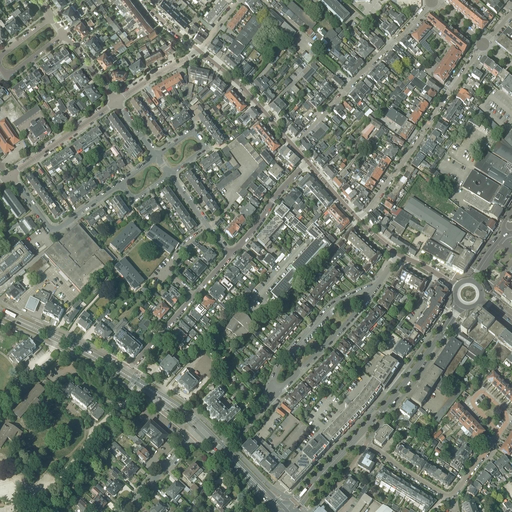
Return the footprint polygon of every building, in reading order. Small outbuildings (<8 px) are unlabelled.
[(89,0),(86,3),(92,11),(96,7),(90,0),(89,0)] [(120,10),(120,9),(122,8),(132,1),(131,0),(124,0),(122,2),(117,5),(120,10)] [(162,0),(157,6),(162,10),(169,1),(170,0),(162,0)] [(222,10),(226,6),(219,0),(216,4),(222,10)] [(250,4),(251,3),(249,0),(245,4),(250,10),(254,14),(256,11),(257,10),(255,8),(254,9),(253,7),(250,4)] [(258,0),(249,0),(251,3),(250,4),(253,7),(257,4),(258,6),(257,7),(259,9),(260,9),(262,7),(261,5),(259,2),(259,1),(258,0)] [(318,0),(343,24),(350,17),(332,0),(318,0)] [(450,6),(451,6),(455,10),(456,11),(463,4),(464,3),(466,0),(456,0),(450,6)] [(500,11),(503,8),(496,1),(494,3),(491,1),(490,0),(489,2),(490,3),(500,11)] [(128,10),(135,5),(132,1),(122,8),(120,9),(121,10),(123,9),(125,12),(128,10)] [(166,14),(172,7),(174,5),(169,1),(162,10),(166,14)] [(497,15),(500,11),(490,3),(489,2),(488,1),(487,2),(486,3),(491,7),(490,8),(497,15)] [(463,16),(464,17),(471,8),(472,7),(469,4),(467,7),(467,6),(468,5),(464,3),(463,4),(456,11),(457,12),(457,11),(461,15),(462,16),(463,16)] [(219,14),(222,10),(216,4),(212,8),(219,14)] [(76,10),(72,5),(70,7),(70,6),(63,12),(63,13),(64,15),(65,15),(67,17),(75,11),(76,10)] [(126,17),(128,15),(138,9),(135,5),(128,10),(125,12),(127,14),(125,15),(126,17)] [(174,5),(172,7),(166,14),(170,17),(180,7),(178,6),(176,8),(174,5)] [(24,11),(30,18),(33,15),(34,14),(29,7),(24,11)] [(174,21),(180,15),(182,13),(179,10),(181,8),(180,7),(170,17),(174,21)] [(304,25),(286,8),(285,7),(283,9),(280,12),(284,15),(285,14),(301,29),(304,25)] [(469,22),(470,22),(476,15),(477,13),(473,10),(474,8),(472,7),(471,8),(464,17),(465,18),(466,19),(470,22),(469,22)] [(21,12),(21,11),(18,8),(13,11),(13,12),(17,16),(19,15),(25,22),(27,20),(28,20),(29,19),(29,18),(30,18),(24,11),(21,12)] [(215,18),(219,14),(212,8),(209,12),(215,18)] [(239,12),(245,16),(248,12),(242,8),(239,12)] [(71,23),(79,18),(79,17),(80,16),(78,12),(78,11),(77,9),(76,10),(75,11),(67,17),(69,20),(69,21),(70,22),(71,22),(71,23)] [(127,23),(130,21),(134,18),(141,13),(138,9),(128,15),(126,17),(127,18),(125,20),(127,23)] [(472,23),(476,27),(484,18),(489,12),(486,10),(482,15),(479,12),(477,13),(476,15),(470,22),(472,24),(472,23)] [(290,39),(296,33),(271,11),(265,17),(271,22),(290,39)] [(17,29),(18,28),(18,27),(19,27),(18,26),(20,25),(15,18),(17,16),(13,12),(11,13),(13,16),(8,19),(15,29),(16,29),(17,29)] [(212,22),(215,19),(215,18),(209,12),(204,19),(209,24),(211,22),(212,22)] [(242,21),(245,16),(239,12),(236,16),(242,21)] [(484,18),(476,27),(478,29),(481,31),(483,31),(495,17),(489,12),(484,18)] [(126,26),(128,28),(134,23),(144,16),(141,13),(134,18),(130,21),(131,22),(126,26)] [(178,25),(184,19),(186,17),(182,13),(180,15),(174,21),(178,25)] [(394,16),(403,24),(406,20),(400,15),(399,17),(396,14),(394,16)] [(452,48),(464,55),(470,46),(432,15),(428,20),(427,19),(426,21),(424,24),(423,24),(433,33),(452,48)] [(137,28),(140,25),(147,20),(144,16),(134,23),(128,28),(130,27),(132,29),(136,26),(137,28)] [(263,25),(263,24),(254,16),(235,41),(228,50),(231,53),(224,61),(227,64),(236,53),(237,53),(240,55),(249,43),(251,41),(252,40),(254,37),(263,25)] [(238,24),(242,21),(236,16),(233,20),(238,24)] [(400,27),(403,24),(394,16),(393,18),(395,20),(394,22),(400,27)] [(183,29),(186,26),(188,23),(190,21),(186,17),(184,19),(178,25),(183,29)] [(270,23),(271,22),(265,17),(264,18),(266,20),(263,24),(263,25),(266,27),(270,23)] [(199,20),(207,27),(209,24),(201,18),(199,20)] [(4,24),(1,19),(0,19),(0,24),(2,28),(5,26),(10,32),(12,31),(13,31),(14,31),(15,30),(15,29),(8,19),(5,22),(6,22),(4,24)] [(112,28),(118,24),(115,20),(113,21),(110,24),(110,23),(109,24),(112,28)] [(136,32),(137,34),(141,31),(150,24),(147,20),(140,25),(137,28),(139,30),(136,32)] [(236,28),(238,24),(233,20),(230,24),(236,28)] [(85,27),(81,22),(74,27),(75,28),(74,28),(76,30),(77,30),(78,32),(85,27)] [(112,28),(109,24),(107,22),(101,26),(112,42),(119,37),(115,32),(112,28)] [(390,26),(388,24),(386,22),(384,24),(388,28),(394,34),(397,30),(392,25),(390,26)] [(90,26),(89,24),(85,27),(78,32),(80,34),(79,35),(81,37),(82,37),(89,32),(88,30),(91,27),(90,26)] [(116,31),(119,29),(121,28),(118,24),(112,28),(115,32),(116,31)] [(147,33),(153,28),(150,24),(141,31),(137,34),(139,36),(142,34),(141,34),(145,31),(147,33)] [(195,33),(196,32),(199,28),(194,24),(190,29),(195,33)] [(232,33),(236,28),(230,24),(227,28),(232,33)] [(388,28),(384,24),(382,26),(383,27),(382,29),(384,31),(391,37),(394,34),(388,28)] [(424,43),(433,33),(423,24),(422,26),(411,38),(428,53),(432,49),(431,49),(424,43)] [(251,41),(254,43),(255,44),(256,43),(267,28),(266,27),(263,25),(254,37),(252,40),(251,41)] [(339,45),(342,42),(336,37),(337,36),(341,31),(338,28),(334,32),(331,30),(327,34),(322,39),(327,44),(330,46),(333,49),(334,49),(336,47),(339,44),(339,45)] [(352,31),(359,38),(361,35),(357,31),(358,31),(355,28),(352,31)] [(151,38),(158,34),(155,29),(144,38),(145,39),(149,37),(148,35),(149,35),(151,38)] [(197,41),(204,31),(200,29),(193,39),(197,41)] [(502,36),(511,44),(511,32),(508,29),(507,31),(502,36)] [(322,39),(327,34),(322,30),(318,34),(322,39)] [(204,31),(197,41),(200,44),(207,34),(204,31)] [(377,51),(380,47),(373,40),(369,37),(368,35),(366,37),(368,39),(367,40),(370,43),(377,51)] [(410,40),(406,36),(403,40),(412,48),(417,53),(419,50),(415,47),(417,45),(411,39),(410,40)] [(505,52),(511,45),(511,44),(502,36),(495,44),(501,48),(505,52)] [(90,48),(97,42),(93,37),(86,42),(86,43),(86,44),(87,45),(88,45),(90,48)] [(112,55),(115,52),(125,45),(119,37),(111,43),(115,49),(110,53),(112,55)] [(373,40),(380,47),(383,44),(380,41),(376,37),(374,39),(373,40)] [(219,43),(221,45),(222,43),(217,39),(212,44),(208,49),(212,52),(219,43)] [(417,53),(412,48),(403,40),(399,43),(406,50),(408,49),(414,54),(415,55),(417,53)] [(97,42),(90,48),(92,50),(92,51),(93,53),(94,53),(101,48),(97,42)] [(278,46),(285,52),(288,48),(281,42),(278,46)] [(371,54),(374,51),(364,42),(362,44),(361,45),(364,48),(371,54)] [(167,46),(172,53),(177,50),(177,48),(171,43),(167,46)] [(216,55),(223,46),(221,45),(219,43),(212,52),(216,55)] [(308,65),(314,59),(314,58),(315,58),(317,56),(317,55),(324,48),(318,43),(309,53),(310,54),(303,61),(308,65)] [(165,47),(164,45),(161,47),(167,56),(172,53),(167,46),(165,47)] [(371,54),(364,48),(361,45),(359,47),(358,49),(361,52),(361,51),(368,57),(371,54)] [(396,47),(393,50),(405,63),(407,64),(409,62),(407,60),(410,57),(404,52),(403,54),(396,47)] [(444,85),(464,55),(452,48),(433,77),(444,85)] [(337,59),(338,60),(342,56),(336,52),(334,49),(333,49),(330,52),(330,54),(337,60),(337,59)] [(361,52),(358,49),(355,52),(364,60),(368,57),(361,51),(361,52)] [(155,52),(159,59),(164,57),(161,50),(155,52)] [(70,56),(68,57),(64,51),(59,55),(63,61),(65,63),(69,59),(70,60),(72,59),(70,56)] [(108,57),(104,52),(97,57),(98,58),(97,59),(99,61),(100,60),(101,63),(108,57)] [(148,64),(154,62),(150,55),(149,52),(147,53),(144,55),(145,57),(148,64)] [(154,62),(159,59),(155,52),(150,55),(154,62)] [(240,55),(237,53),(236,53),(227,64),(230,67),(232,65),(235,62),(237,58),(238,57),(240,55)] [(355,63),(361,68),(364,65),(356,57),(356,56),(353,53),(351,55),(357,61),(355,63)] [(395,62),(398,66),(401,68),(404,66),(396,58),(391,53),(388,56),(395,62)] [(59,64),(63,61),(59,55),(54,58),(59,64)] [(232,65),(230,67),(234,70),(244,59),(240,55),(238,57),(237,58),(235,62),(232,65)] [(105,68),(112,62),(114,61),(110,56),(108,57),(101,63),(103,65),(102,65),(104,68),(105,67),(105,68)] [(351,67),(352,66),(346,60),(342,56),(339,59),(342,62),(344,60),(345,61),(345,62),(346,62),(346,63),(351,67)] [(352,66),(358,71),(361,68),(355,63),(349,56),(346,60),(352,66)] [(395,68),(396,67),(398,66),(395,62),(388,56),(384,59),(390,64),(395,68)] [(270,64),(273,67),(279,59),(276,57),(270,64)] [(56,66),(59,64),(54,58),(50,62),(54,68),(56,66)] [(135,62),(139,69),(145,66),(140,58),(135,62)] [(294,63),(298,67),(302,63),(298,59),(294,63)] [(314,59),(308,65),(312,69),(315,72),(318,69),(315,66),(318,62),(314,59)] [(392,72),(395,68),(390,64),(384,59),(382,62),(385,65),(384,66),(385,67),(386,67),(392,72)] [(483,68),(488,61),(485,59),(484,59),(481,62),(479,64),(480,65),(479,65),(479,66),(475,72),(478,74),(480,72),(483,68)] [(489,61),(488,61),(483,68),(480,72),(482,74),(486,70),(487,71),(492,64),(489,61)] [(54,68),(50,62),(45,66),(49,72),(54,68)] [(134,73),(139,69),(135,62),(129,66),(134,73)] [(242,76),(250,67),(248,66),(244,62),(240,66),(243,69),(239,73),(242,76)] [(384,72),(388,77),(391,74),(386,70),(383,67),(379,64),(377,67),(383,73),(384,72)] [(491,75),(496,68),(492,64),(487,71),(487,72),(483,77),(484,78),(489,73),(491,75)] [(49,72),(45,66),(40,70),(44,75),(46,74),(48,77),(51,74),(49,72)] [(355,74),(358,71),(352,66),(351,67),(350,69),(355,74)] [(416,72),(419,75),(422,72),(424,69),(421,66),(416,72)] [(251,77),(256,72),(250,67),(242,76),(245,79),(249,75),(251,77)] [(281,77),(289,69),(285,67),(278,74),(281,77)] [(355,74),(350,69),(348,70),(345,67),(343,69),(352,77),(355,74)] [(385,80),(388,77),(384,72),(383,73),(377,67),(374,70),(380,75),(385,80)] [(496,68),(491,75),(495,79),(501,72),(501,71),(499,70),(498,70),(496,68)] [(273,72),(270,69),(265,76),(268,79),(273,72)] [(312,69),(307,73),(311,77),(316,72),(315,72),(312,69)] [(412,72),(410,75),(412,76),(415,79),(416,78),(419,75),(416,72),(413,69),(411,71),(412,72)] [(119,80),(120,71),(113,70),(113,72),(110,72),(110,76),(113,76),(113,79),(119,80)] [(374,70),(370,73),(380,82),(381,84),(385,80),(380,75),(374,70)] [(120,71),(119,80),(126,80),(126,77),(128,77),(129,74),(126,74),(126,71),(120,71)] [(197,86),(199,86),(200,85),(200,83),(201,79),(203,72),(197,71),(195,78),(195,81),(198,82),(197,86)] [(474,71),(471,76),(476,80),(474,82),(479,85),(484,79),(478,74),(475,72),(474,71)] [(200,85),(199,86),(200,86),(200,85),(203,86),(203,83),(207,83),(207,81),(211,82),(212,80),(213,76),(209,75),(209,73),(203,72),(201,79),(200,83),(200,85)] [(419,75),(416,78),(422,82),(427,76),(422,72),(419,75)] [(38,85),(41,83),(39,80),(40,78),(36,73),(31,76),(36,82),(38,85)] [(84,78),(80,73),(76,76),(74,74),(69,78),(71,80),(73,78),(74,80),(72,82),(75,85),(77,83),(84,78)] [(311,77),(307,73),(302,78),(306,82),(311,77)] [(383,86),(380,82),(370,73),(367,77),(375,84),(376,84),(381,88),(383,86)] [(504,84),(509,78),(503,73),(498,79),(504,84)] [(181,79),(179,75),(173,79),(177,85),(179,89),(187,85),(186,77),(181,79)] [(341,89),(344,86),(332,75),(329,78),(335,84),(341,89)] [(38,85),(36,82),(31,76),(26,80),(31,86),(33,89),(36,87),(34,85),(36,83),(38,85)] [(256,88),(266,80),(263,76),(259,80),(253,85),(256,88)] [(77,83),(75,85),(74,85),(79,91),(82,89),(81,88),(88,83),(84,78),(77,83)] [(411,83),(410,83),(414,86),(416,87),(420,90),(422,92),(423,92),(426,94),(433,100),(436,96),(436,95),(437,94),(432,90),(426,85),(425,85),(422,82),(416,78),(415,79),(411,83)] [(511,80),(509,78),(504,84),(500,89),(511,99),(511,130),(504,141),(511,148),(511,80)] [(174,87),(177,85),(173,79),(168,82),(172,88),(173,90),(175,89),(174,87)] [(403,83),(402,83),(402,84),(406,87),(408,85),(408,84),(410,82),(408,80),(407,79),(404,81),(404,82),(403,83)] [(431,79),(426,85),(432,90),(437,94),(439,92),(440,92),(441,90),(441,89),(434,83),(435,82),(431,79)] [(31,86),(26,80),(21,84),(26,90),(29,87),(31,90),(33,93),(34,94),(36,92),(35,92),(35,91),(33,89),(31,86)] [(216,92),(222,84),(217,80),(211,87),(216,92)] [(258,92),(268,83),(269,83),(266,80),(256,88),(257,89),(256,90),(258,92)] [(370,91),(372,89),(371,88),(374,85),(369,80),(364,85),(370,91)] [(466,85),(473,89),(475,91),(477,88),(478,89),(480,87),(469,80),(466,85)] [(166,91),(172,88),(168,82),(162,85),(166,91)] [(268,83),(258,92),(261,96),(269,89),(268,87),(271,84),(269,83),(268,83)] [(368,96),(371,93),(361,83),(358,86),(363,92),(363,91),(368,96)] [(410,83),(407,88),(412,92),(416,87),(414,86),(410,83)] [(16,87),(21,93),(23,92),(26,90),(21,84),(16,87)] [(219,99),(222,96),(224,94),(223,93),(227,88),(222,84),(216,92),(214,94),(216,97),(212,101),(214,104),(219,99)] [(335,91),(327,84),(325,87),(322,85),(321,87),(330,96),(335,91)] [(166,91),(162,85),(157,88),(161,94),(165,102),(168,101),(165,96),(168,94),(167,93),(166,91)] [(471,92),(473,89),(466,85),(463,88),(466,90),(465,91),(472,96),(473,93),(471,92)] [(367,97),(368,96),(363,91),(363,92),(358,86),(355,89),(361,95),(362,94),(365,97),(367,96),(367,97)] [(17,98),(22,95),(21,93),(16,87),(12,91),(17,98)] [(91,87),(84,92),(82,94),(85,98),(88,97),(94,92),(91,87)] [(326,100),(330,96),(321,87),(319,88),(322,90),(319,93),(326,100)] [(155,97),(161,94),(157,88),(152,91),(155,97)] [(198,95),(199,96),(201,98),(209,91),(206,88),(198,95)] [(354,90),(352,92),(358,98),(359,98),(359,99),(361,101),(364,98),(361,95),(355,89),(354,90)] [(265,102),(272,95),(268,91),(266,94),(266,93),(261,98),(265,102)] [(466,100),(469,101),(471,98),(464,93),(461,91),(459,95),(466,100)] [(88,97),(85,98),(84,99),(85,102),(88,100),(92,105),(99,99),(99,98),(94,92),(88,97)] [(223,104),(224,105),(229,101),(235,96),(231,92),(225,97),(227,100),(225,102),(225,101),(223,104)] [(348,96),(354,102),(357,105),(361,101),(359,99),(359,98),(358,98),(352,92),(348,96)] [(422,92),(422,94),(423,95),(425,96),(424,98),(423,99),(430,105),(430,104),(431,104),(432,102),(433,100),(426,94),(423,92),(422,92)] [(313,99),(311,96),(309,94),(307,96),(312,100),(311,101),(309,103),(308,102),(307,101),(305,103),(307,105),(311,109),(313,107),(316,110),(320,106),(313,99)] [(318,94),(313,99),(320,106),(325,101),(318,94)] [(272,95),(265,102),(268,105),(273,100),(275,98),(272,95)] [(465,102),(466,100),(459,95),(456,99),(466,105),(467,103),(465,102)] [(232,105),(239,100),(235,96),(229,101),(224,105),(224,106),(222,108),(223,109),(228,105),(230,103),(232,105)] [(274,112),(282,104),(283,104),(280,101),(282,100),(280,98),(270,108),(274,112)] [(130,104),(134,109),(140,104),(138,101),(139,100),(138,99),(136,99),(136,100),(131,104),(131,103),(130,104)] [(196,99),(190,105),(192,107),(198,101),(196,99)] [(414,99),(412,101),(415,102),(426,110),(427,109),(427,110),(427,109),(428,107),(429,106),(422,102),(420,104),(414,99)] [(232,105),(230,107),(233,109),(234,111),(236,109),(242,104),(239,100),(232,105)] [(453,104),(461,110),(463,107),(461,106),(462,104),(455,100),(453,104)] [(59,107),(63,112),(66,110),(60,101),(57,103),(59,107)] [(77,113),(79,111),(75,105),(76,105),(73,101),(68,105),(70,108),(67,110),(72,118),(78,114),(77,113)] [(80,111),(85,108),(81,102),(76,105),(80,111)] [(297,107),(293,110),(295,112),(303,105),(301,102),(296,106),(297,107)] [(349,113),(352,111),(354,109),(347,102),(343,107),(349,113)] [(415,102),(412,106),(416,109),(423,114),(426,110),(415,102)] [(134,109),(138,113),(144,109),(141,106),(143,105),(142,103),(140,104),(134,109)] [(242,104),(236,109),(240,114),(246,108),(242,104)] [(278,116),(284,110),(286,107),(282,104),(274,112),(278,116)] [(459,113),(460,112),(461,110),(453,104),(450,108),(457,112),(459,113)] [(185,123),(190,119),(185,113),(184,112),(187,110),(183,105),(181,107),(183,111),(178,114),(180,117),(185,123)] [(198,118),(202,123),(208,118),(209,117),(207,114),(208,114),(202,105),(198,108),(201,113),(202,111),(204,114),(198,118)] [(345,117),(347,115),(345,113),(346,112),(339,105),(336,108),(343,115),(344,116),(345,117)] [(62,115),(61,114),(63,112),(59,107),(57,108),(59,112),(54,115),(55,116),(56,119),(61,125),(66,122),(62,115)] [(410,107),(408,109),(414,113),(421,118),(423,114),(416,109),(415,111),(410,107)] [(138,113),(141,118),(147,114),(149,113),(145,108),(144,109),(138,113)] [(260,116),(253,108),(242,118),(241,116),(232,124),(234,126),(239,123),(241,125),(245,122),(246,124),(251,119),(253,121),(260,116)] [(336,108),(333,111),(343,121),(346,118),(345,117),(344,116),(343,115),(336,108)] [(459,113),(457,112),(450,108),(448,112),(454,116),(455,114),(457,116),(459,113)] [(353,116),(356,119),(362,113),(357,109),(354,113),(356,114),(353,116)] [(377,117),(375,115),(369,110),(367,113),(370,115),(367,118),(372,123),(373,121),(377,117)] [(400,130),(397,135),(406,141),(415,127),(391,111),(385,119),(400,130)] [(289,119),(292,117),(292,116),(295,113),(293,112),(290,114),(291,115),(288,117),(287,116),(280,121),(283,124),(289,119)] [(408,112),(406,114),(407,114),(418,122),(421,118),(414,113),(412,115),(408,112)] [(457,123),(459,120),(454,116),(448,112),(445,115),(454,121),(457,123)] [(286,128),(292,123),(291,121),(295,118),(294,117),(296,115),(295,113),(292,116),(292,117),(289,119),(283,124),(286,128)] [(143,121),(145,123),(151,119),(147,114),(141,118),(143,121)] [(407,114),(405,118),(407,120),(409,122),(415,126),(415,125),(416,125),(417,124),(417,123),(417,122),(418,122),(414,119),(407,114)] [(112,125),(118,120),(114,115),(108,120),(112,125)] [(457,123),(454,121),(445,115),(442,119),(449,124),(450,122),(454,126),(455,125),(458,128),(459,126),(456,123),(457,123)] [(338,127),(342,123),(336,116),(332,120),(338,127)] [(180,127),(185,123),(180,117),(175,121),(180,127)] [(202,123),(205,127),(211,123),(213,122),(210,117),(209,117),(208,118),(202,123)] [(56,129),(61,125),(56,119),(54,120),(55,121),(52,123),(56,129)] [(148,128),(154,123),(151,119),(145,123),(148,128)] [(294,126),(289,131),(291,134),(294,131),(295,132),(301,125),(301,124),(301,123),(300,122),(301,121),(299,119),(295,123),(296,124),(294,126)] [(0,154),(3,153),(5,155),(13,150),(11,147),(19,142),(5,120),(0,123),(0,154)] [(113,131),(115,130),(121,125),(118,120),(112,125),(110,126),(113,131)] [(51,134),(42,121),(35,126),(34,124),(32,124),(30,125),(30,127),(31,129),(29,130),(24,134),(33,146),(37,143),(37,142),(37,143),(36,142),(46,135),(46,136),(46,137),(51,134)] [(174,131),(180,127),(175,121),(170,125),(174,131)] [(380,129),(382,127),(373,121),(372,123),(370,125),(373,127),(379,131),(371,141),(375,144),(383,133),(384,132),(380,129)] [(444,123),(441,121),(438,125),(446,131),(448,128),(450,129),(451,127),(449,126),(445,123),(444,123)] [(205,127),(209,132),(215,128),(217,127),(213,122),(211,123),(205,127)] [(154,123),(148,128),(152,133),(158,128),(154,123)] [(253,138),(257,134),(264,129),(260,124),(253,129),(255,132),(251,136),(253,138)] [(119,134),(125,130),(121,125),(115,130),(119,134)] [(294,131),(291,134),(295,138),(301,132),(300,131),(301,130),(303,128),(303,127),(301,125),(295,132),(294,131)] [(324,125),(321,129),(323,131),(325,134),(329,130),(326,128),(324,125)] [(367,135),(373,127),(370,125),(361,133),(367,138),(369,136),(367,135)] [(443,135),(446,131),(438,125),(436,129),(438,131),(438,132),(443,135)] [(209,132),(212,137),(218,133),(221,131),(217,126),(217,127),(215,128),(209,132)] [(384,132),(383,133),(386,135),(389,131),(382,127),(380,129),(384,132)] [(155,137),(161,133),(158,128),(152,133),(155,137)] [(253,146),(257,142),(259,140),(261,139),(268,133),(264,129),(257,134),(253,138),(255,141),(251,144),(253,146)] [(304,150),(310,144),(309,143),(312,140),(316,143),(325,134),(323,131),(321,129),(311,138),(308,135),(307,137),(305,139),(305,138),(299,144),(304,150)] [(98,142),(101,141),(99,138),(101,136),(97,130),(92,133),(97,140),(98,142)] [(125,130),(119,134),(122,139),(128,135),(125,130)] [(247,130),(242,135),(245,138),(250,134),(247,130)] [(224,136),(221,131),(218,133),(212,137),(216,142),(222,138),(224,136)] [(434,132),(431,136),(442,143),(443,141),(442,140),(439,138),(440,136),(434,132)] [(99,143),(98,142),(97,140),(92,133),(87,137),(92,143),(92,144),(94,143),(96,145),(99,143)] [(161,133),(155,137),(159,142),(165,138),(161,133)] [(265,144),(272,138),(268,133),(261,139),(265,144)] [(126,144),(132,140),(128,135),(122,139),(126,144)] [(216,142),(220,147),(228,141),(224,136),(222,138),(216,142)] [(239,144),(242,145),(246,141),(242,136),(236,140),(239,144)] [(402,147),(405,143),(395,136),(391,141),(398,146),(399,145),(402,147)] [(431,136),(428,140),(435,145),(436,142),(438,143),(438,144),(440,145),(442,143),(431,136)] [(88,149),(93,146),(92,144),(92,143),(87,137),(82,140),(87,146),(88,149)] [(269,149),(276,143),(272,138),(265,144),(269,149)] [(387,148),(387,150),(388,151),(395,156),(399,151),(392,146),(390,145),(391,143),(392,143),(387,139),(385,142),(388,144),(387,146),(388,147),(387,148)] [(503,141),(501,139),(496,146),(493,154),(508,163),(511,165),(511,148),(504,141),(503,141)] [(87,146),(82,140),(77,144),(82,150),(84,152),(88,149),(87,146)] [(132,140),(126,144),(124,146),(127,150),(129,149),(136,144),(132,140)] [(428,140),(425,145),(431,148),(436,152),(437,152),(436,151),(439,147),(435,145),(428,140)] [(265,152),(267,154),(271,151),(273,153),(280,148),(276,143),(269,149),(267,150),(265,152)] [(310,144),(304,150),(307,153),(316,145),(313,143),(311,145),(310,144)] [(320,150),(322,148),(321,147),(324,145),(322,143),(317,147),(318,148),(316,149),(315,149),(309,154),(311,158),(318,152),(320,150)] [(77,153),(82,150),(77,144),(73,147),(77,153)] [(133,154),(139,149),(138,148),(136,144),(129,149),(133,154)] [(314,161),(321,155),(320,154),(325,149),(327,147),(325,144),(322,148),(320,150),(318,152),(311,158),(314,161)] [(366,156),(374,146),(371,144),(369,144),(367,146),(370,148),(365,155),(366,156)] [(423,148),(423,149),(429,153),(431,155),(432,155),(433,156),(434,153),(436,154),(437,152),(436,152),(431,148),(425,145),(423,148)] [(333,152),(335,150),(332,147),(322,157),(316,162),(319,166),(329,157),(330,155),(333,152)] [(119,155),(114,148),(110,150),(116,158),(119,155)] [(231,156),(228,152),(225,148),(220,151),(226,159),(231,156)] [(279,160),(280,159),(287,151),(284,148),(279,154),(280,156),(278,158),(279,160)] [(139,149),(133,154),(137,158),(143,154),(139,149)] [(385,155),(392,161),(395,156),(388,151),(387,150),(386,149),(382,155),(384,156),(385,155)] [(426,157),(428,155),(429,156),(429,157),(431,158),(433,156),(432,155),(431,155),(429,153),(423,149),(420,153),(426,157)] [(68,150),(64,153),(68,160),(69,161),(72,159),(71,157),(73,156),(68,150)] [(285,160),(291,154),(287,151),(280,159),(279,160),(281,161),(282,160),(283,159),(285,160)] [(485,164),(491,155),(484,151),(473,168),(480,172),(485,164)] [(268,166),(272,162),(272,161),(267,154),(265,152),(260,156),(268,166)] [(319,166),(322,169),(324,170),(328,166),(327,164),(336,156),(333,152),(330,155),(329,157),(319,166)] [(64,153),(59,157),(63,163),(68,160),(64,153)] [(211,158),(210,158),(215,164),(216,166),(216,167),(222,163),(216,154),(213,156),(213,155),(211,157),(211,158)] [(285,165),(286,164),(294,156),(291,154),(285,160),(286,161),(283,165),(284,165),(282,167),(281,165),(279,167),(282,169),(283,168),(285,165)] [(426,167),(426,166),(427,165),(423,161),(425,158),(419,154),(415,159),(421,163),(425,166),(426,167)] [(511,173),(504,168),(507,165),(491,155),(485,164),(488,166),(511,180),(511,173)] [(291,165),(296,159),(294,156),(286,164),(285,165),(287,167),(288,166),(289,167),(291,165)] [(58,166),(60,169),(65,166),(63,163),(59,157),(54,160),(58,166)] [(210,158),(205,162),(210,168),(211,170),(213,169),(216,167),(216,166),(215,164),(210,158)] [(379,158),(377,158),(377,159),(388,166),(391,163),(384,158),(382,160),(379,158)] [(291,165),(289,167),(292,170),(294,168),(300,162),(296,159),(291,165)] [(377,161),(376,162),(377,162),(376,164),(378,166),(385,170),(388,166),(377,159),(376,160),(377,161)] [(425,166),(421,163),(415,159),(411,165),(417,169),(419,166),(424,169),(426,167),(425,166)] [(53,170),(58,166),(54,160),(49,164),(53,170)] [(120,161),(115,164),(120,171),(125,167),(120,161)] [(258,165),(258,168),(263,171),(267,166),(263,161),(258,165)] [(114,162),(109,166),(111,168),(115,174),(120,171),(115,164),(114,162)] [(205,162),(200,166),(206,174),(211,170),(210,168),(205,162)] [(372,167),(376,170),(383,174),(385,170),(378,166),(376,164),(374,166),(372,164),(372,163),(370,162),(368,165),(372,167)] [(234,170),(233,169),(231,166),(229,164),(229,163),(225,165),(230,173),(234,170)] [(48,173),(51,171),(53,174),(55,173),(53,170),(49,164),(44,167),(48,173)] [(342,170),(345,167),(342,164),(339,167),(337,168),(336,169),(327,177),(330,179),(331,179),(337,174),(336,173),(338,171),(339,170),(338,170),(340,168),(342,170)] [(511,180),(488,166),(485,164),(480,172),(502,186),(504,187),(503,189),(511,194),(511,180)] [(336,169),(332,165),(330,167),(329,167),(328,168),(328,169),(324,173),(327,177),(336,169)] [(106,171),(110,178),(115,174),(111,168),(109,166),(104,169),(106,171)] [(271,176),(274,179),(277,181),(284,173),(276,166),(275,167),(271,171),(268,174),(271,176)] [(410,167),(406,173),(411,176),(415,179),(416,176),(415,175),(417,172),(410,167)] [(370,169),(369,171),(380,178),(383,174),(376,170),(375,171),(371,169),(371,170),(370,169)] [(106,171),(101,175),(106,181),(110,178),(106,171)] [(347,175),(347,176),(350,173),(347,171),(346,172),(345,172),(339,178),(338,177),(333,182),(336,186),(344,179),(344,178),(347,175)] [(377,182),(380,178),(369,171),(368,172),(369,173),(368,173),(372,176),(370,178),(377,182)] [(502,189),(472,171),(462,188),(469,192),(474,195),(476,196),(502,213),(503,211),(511,197),(511,196),(511,194),(503,189),(502,189)] [(193,175),(191,172),(185,177),(188,182),(194,177),(195,178),(195,177),(196,176),(195,174),(193,175)] [(101,185),(106,181),(101,175),(100,173),(95,177),(101,185)] [(271,176),(268,179),(261,173),(259,175),(259,176),(264,180),(272,187),(275,183),(272,180),(274,179),(271,176)] [(408,180),(411,176),(406,173),(403,178),(408,181),(412,184),(413,181),(411,180),(410,182),(408,180)] [(36,181),(36,180),(38,179),(35,174),(27,180),(30,185),(36,181)] [(346,178),(347,176),(347,175),(344,178),(344,179),(336,186),(339,190),(345,184),(344,182),(347,179),(346,178)] [(268,191),(272,187),(264,180),(259,176),(257,178),(262,182),(264,184),(261,187),(264,189),(265,188),(268,191)] [(305,186),(312,179),(309,176),(307,176),(295,190),(299,193),(305,186)] [(200,181),(198,179),(197,180),(195,177),(195,178),(194,177),(188,182),(192,186),(198,182),(200,181)] [(370,184),(374,187),(377,183),(367,177),(364,181),(370,184)] [(403,178),(399,183),(404,187),(407,183),(409,184),(408,185),(410,186),(411,187),(413,184),(412,184),(411,184),(408,181),(403,178)] [(309,190),(315,183),(312,179),(305,186),(307,188),(304,191),(301,194),(303,196),(303,195),(306,193),(309,190)] [(92,182),(91,180),(86,183),(92,191),(97,187),(92,181),(92,182)] [(340,191),(344,194),(353,186),(354,184),(355,183),(356,183),(357,182),(356,181),(355,180),(354,181),(351,185),(350,184),(348,187),(346,185),(340,191)] [(365,185),(364,187),(371,191),(374,187),(370,184),(364,181),(363,180),(361,182),(365,185)] [(34,190),(40,185),(36,181),(30,185),(34,190)] [(192,186),(195,191),(201,187),(202,187),(203,186),(202,184),(200,185),(200,184),(198,182),(192,186)] [(86,183),(85,183),(81,186),(87,195),(92,191),(86,183)] [(312,194),(319,187),(315,183),(309,190),(306,193),(303,195),(304,197),(310,192),(312,194)] [(344,194),(347,198),(353,192),(351,191),(354,188),(356,186),(358,184),(356,183),(355,183),(354,184),(353,186),(344,194)] [(404,195),(405,193),(404,192),(404,191),(402,190),(404,187),(399,183),(395,189),(400,192),(402,194),(404,195)] [(252,184),(250,185),(251,186),(253,188),(255,189),(263,197),(265,196),(264,196),(267,193),(263,190),(264,189),(261,187),(258,190),(256,188),(254,186),(252,184)] [(43,190),(40,185),(34,190),(37,195),(43,190)] [(248,187),(253,191),(255,193),(253,196),(259,201),(262,198),(262,199),(263,197),(255,189),(253,188),(251,186),(250,185),(250,186),(249,186),(249,187),(248,187)] [(82,198),(83,198),(87,195),(81,186),(76,189),(82,198)] [(359,192),(360,193),(362,192),(365,189),(362,188),(360,186),(356,189),(353,192),(347,198),(348,199),(350,202),(350,201),(350,202),(351,201),(353,200),(357,196),(358,195),(356,193),(359,191),(359,192)] [(195,191),(199,196),(205,192),(202,187),(201,187),(195,191)] [(308,202),(310,203),(313,200),(316,198),(322,191),(319,187),(312,194),(314,196),(311,199),(308,202)] [(37,195),(41,199),(47,195),(45,193),(47,191),(46,188),(43,190),(37,195)] [(497,222),(502,213),(476,196),(474,195),(469,192),(462,188),(468,192),(463,201),(497,222)] [(71,193),(78,202),(82,198),(76,189),(71,193)] [(166,198),(172,194),(168,189),(162,193),(164,196),(163,197),(164,199),(166,198)] [(358,211),(360,211),(364,207),(369,201),(366,198),(370,193),(365,189),(362,192),(360,193),(357,197),(358,198),(359,199),(353,205),(358,211)] [(404,195),(402,194),(400,192),(395,189),(392,194),(397,198),(399,195),(403,197),(404,195)] [(199,196),(202,201),(208,196),(211,195),(207,190),(205,192),(199,196)] [(18,219),(25,214),(9,191),(2,197),(18,219)] [(291,194),(301,203),(303,201),(300,198),(301,196),(294,191),(291,194)] [(317,199),(319,201),(325,194),(322,191),(316,198),(313,200),(310,203),(311,205),(314,202),(317,199)] [(72,205),(77,202),(78,202),(71,193),(69,195),(71,197),(68,199),(72,205)] [(172,194),(166,198),(169,203),(175,199),(172,194)] [(300,208),(303,204),(301,203),(291,194),(288,198),(297,206),(300,208)] [(314,206),(312,208),(316,212),(318,210),(320,208),(319,208),(322,205),(329,198),(325,194),(319,201),(321,204),(316,208),(314,206)] [(392,194),(388,200),(393,203),(397,198),(392,194)] [(51,196),(49,198),(47,195),(41,199),(44,204),(50,200),(53,198),(51,196)] [(202,201),(206,206),(212,201),(214,200),(212,198),(211,199),(209,197),(208,196),(202,201)] [(255,209),(259,204),(251,197),(250,196),(248,198),(251,201),(249,203),(255,209)] [(48,209),(54,205),(56,203),(53,198),(50,200),(44,204),(45,205),(48,209)] [(116,208),(122,203),(118,198),(110,204),(112,206),(113,205),(116,208)] [(297,212),(300,209),(300,208),(297,206),(288,198),(285,202),(297,212)] [(318,214),(321,216),(322,215),(320,211),(324,207),(326,209),(333,202),(329,198),(322,205),(319,208),(320,208),(318,210),(316,212),(318,214)] [(439,243),(437,246),(451,254),(456,246),(457,246),(458,247),(459,245),(459,246),(459,245),(468,251),(467,251),(474,256),(474,255),(475,256),(476,255),(477,255),(482,247),(481,246),(482,245),(456,227),(456,226),(452,223),(451,224),(412,198),(404,210),(443,237),(439,243)] [(173,208),(179,203),(175,199),(169,203),(173,208)] [(158,208),(157,206),(152,200),(147,204),(152,210),(153,212),(158,208)] [(206,206),(210,211),(216,206),(217,205),(214,200),(212,201),(206,206)] [(395,214),(397,212),(392,209),(394,206),(388,201),(387,202),(386,202),(385,203),(386,204),(384,206),(391,211),(392,212),(395,214)] [(297,212),(285,202),(281,206),(288,212),(290,210),(292,212),(291,214),(298,220),(301,216),(297,213),(297,212)] [(48,209),(52,214),(58,210),(60,208),(56,203),(54,205),(48,209)] [(126,209),(122,203),(116,208),(113,209),(117,215),(120,213),(126,209)] [(179,203),(173,208),(176,213),(182,208),(179,203)] [(146,214),(152,210),(147,204),(142,208),(146,214)] [(244,210),(252,217),(253,215),(256,212),(249,205),(245,210),(244,210)] [(216,206),(210,211),(213,215),(219,211),(216,206)] [(330,216),(336,210),(333,206),(327,212),(328,214),(325,217),(325,218),(326,219),(327,219),(330,216)] [(378,210),(377,208),(374,211),(366,220),(369,223),(378,214),(383,209),(381,207),(378,210)] [(466,207),(463,212),(466,214),(475,222),(476,222),(477,223),(484,229),(485,228),(491,232),(492,233),(495,228),(493,228),(495,225),(466,207)] [(137,212),(138,213),(143,220),(148,216),(146,214),(142,208),(137,212)] [(182,208),(176,213),(179,216),(177,217),(178,219),(180,217),(186,213),(182,208)] [(282,208),(275,216),(292,231),(294,228),(305,238),(308,234),(318,242),(293,270),(293,271),(271,295),(280,303),(302,278),(323,256),(328,251),(332,246),(332,245),(326,240),(326,239),(323,236),(319,233),(316,229),(312,225),(311,226),(308,230),(305,228),(297,221),(282,208)] [(126,209),(120,213),(121,216),(119,217),(121,220),(129,214),(126,209)] [(250,218),(252,217),(244,210),(245,210),(243,209),(241,211),(243,212),(240,215),(247,221),(250,218)] [(378,220),(381,217),(384,213),(385,211),(384,210),(383,209),(378,214),(369,223),(372,226),(378,220)] [(394,216),(397,218),(402,211),(399,209),(397,212),(395,214),(392,212),(391,211),(390,213),(394,216)] [(58,210),(52,214),(55,219),(61,214),(58,210)] [(96,214),(101,220),(106,217),(107,218),(110,223),(113,222),(108,215),(106,216),(101,210),(96,214)] [(333,219),(339,213),(336,210),(330,216),(327,219),(326,219),(323,222),(325,224),(329,220),(331,222),(333,219)] [(469,233),(483,244),(488,237),(478,230),(479,229),(476,227),(478,225),(476,224),(477,223),(476,222),(475,222),(466,214),(463,212),(463,213),(460,210),(452,221),(469,233)] [(408,225),(411,219),(412,218),(402,211),(397,218),(395,219),(393,223),(392,224),(390,226),(390,227),(393,229),(394,229),(393,230),(396,231),(395,233),(401,237),(408,225)] [(186,213),(180,217),(182,220),(180,222),(182,224),(183,222),(189,218),(186,213)] [(333,219),(331,222),(332,223),(330,225),(332,227),(334,225),(337,223),(343,217),(339,213),(333,219)] [(96,224),(101,220),(96,214),(93,215),(94,216),(91,218),(96,224)] [(392,217),(388,214),(387,215),(385,218),(385,219),(385,218),(384,220),(376,229),(380,232),(385,227),(392,217)] [(235,222),(242,228),(247,223),(239,217),(237,219),(236,218),(234,221),(235,222)] [(337,223),(334,225),(335,227),(334,228),(336,230),(337,229),(340,226),(346,220),(343,217),(337,223)] [(385,218),(383,217),(382,218),(381,217),(378,220),(372,226),(376,229),(384,220),(385,218),(385,219),(385,218)] [(26,237),(32,233),(31,232),(36,228),(28,218),(18,225),(26,237)] [(91,228),(96,224),(91,218),(86,222),(91,228)] [(182,224),(185,229),(185,228),(187,227),(193,223),(189,218),(183,222),(182,224)] [(287,228),(276,219),(272,223),(280,229),(282,232),(283,232),(287,228)] [(422,233),(425,227),(411,219),(408,225),(422,233)] [(340,226),(337,229),(340,233),(343,230),(349,224),(346,220),(340,226)] [(238,234),(242,228),(235,222),(233,224),(232,223),(229,226),(238,234)] [(191,235),(194,233),(192,231),(197,228),(193,223),(187,227),(185,228),(191,235)] [(282,232),(280,229),(272,223),(269,227),(279,236),(282,232)] [(478,230),(488,237),(490,233),(484,229),(477,223),(476,224),(478,225),(476,227),(479,229),(478,230)] [(128,228),(137,238),(141,234),(135,229),(136,227),(132,224),(128,228)] [(58,243),(45,255),(42,258),(47,263),(50,260),(81,293),(112,262),(103,252),(101,252),(78,226),(59,244),(58,243)] [(233,239),(238,234),(229,226),(226,229),(228,230),(226,232),(233,239)] [(90,227),(87,230),(94,238),(97,235),(90,227)] [(150,241),(158,230),(153,227),(150,231),(151,232),(146,238),(150,241)] [(269,227),(265,231),(272,238),(276,241),(279,237),(279,236),(269,227)] [(391,232),(393,230),(394,229),(393,229),(390,227),(388,230),(383,236),(389,240),(394,234),(391,232)] [(431,239),(430,242),(437,246),(439,243),(443,237),(429,229),(426,227),(425,227),(422,234),(431,239)] [(134,241),(137,238),(128,228),(124,232),(134,241)] [(158,230),(150,241),(154,244),(162,233),(158,230)] [(344,245),(346,242),(346,243),(348,241),(354,234),(355,233),(351,230),(343,239),(337,246),(340,249),(340,250),(343,246),(344,245)] [(265,231),(261,236),(268,242),(272,245),(275,241),(272,238),(265,231)] [(131,245),(134,241),(124,232),(121,235),(131,245)] [(154,244),(158,247),(166,236),(162,233),(154,244)] [(356,240),(359,237),(356,234),(356,235),(354,234),(348,241),(351,245),(354,242),(354,241),(355,240),(356,240)] [(6,243),(10,248),(20,240),(16,235),(6,243)] [(118,239),(127,248),(131,245),(121,235),(118,239)] [(326,240),(332,245),(336,241),(330,235),(328,237),(326,239),(326,240)] [(397,237),(394,235),(390,241),(400,248),(414,257),(418,251),(420,248),(419,248),(421,244),(418,243),(416,246),(418,247),(416,250),(406,243),(404,242),(398,238),(397,237)] [(162,250),(170,239),(166,236),(158,247),(162,250)] [(256,241),(267,250),(272,245),(268,242),(261,236),(256,241)] [(359,243),(362,240),(360,238),(358,237),(359,237),(356,240),(355,240),(354,241),(354,242),(351,245),(355,248),(358,245),(358,244),(358,243),(359,243)] [(124,252),(127,248),(118,239),(114,242),(124,252)] [(166,253),(174,242),(170,239),(162,250),(166,253)] [(359,252),(366,244),(364,241),(363,242),(362,241),(363,240),(362,240),(359,243),(358,243),(358,244),(358,245),(355,248),(359,252)] [(422,252),(421,252),(430,256),(430,255),(433,257),(433,258),(445,264),(447,265),(447,266),(451,268),(451,267),(453,268),(453,269),(464,275),(468,268),(467,267),(469,265),(474,258),(457,247),(458,247),(457,246),(456,246),(451,254),(437,246),(430,242),(429,242),(428,241),(422,252)] [(120,255),(124,252),(114,242),(110,247),(114,250),(115,249),(120,255)] [(166,253),(170,256),(173,251),(175,249),(176,250),(179,245),(174,242),(166,253)] [(24,267),(34,258),(21,243),(0,261),(0,287),(8,281),(6,279),(9,276),(11,278),(21,270),(19,267),(22,265),(24,267)] [(197,245),(196,247),(202,253),(205,255),(212,262),(214,260),(215,259),(215,258),(216,257),(214,256),(214,255),(215,255),(215,253),(211,250),(210,250),(207,253),(204,251),(205,250),(205,249),(203,247),(202,248),(198,244),(197,245)] [(251,247),(252,248),(251,249),(257,254),(258,255),(261,252),(262,253),(263,254),(265,252),(255,244),(254,246),(253,246),(253,245),(251,247)] [(366,244),(359,252),(362,255),(370,248),(370,247),(368,245),(367,245),(366,244)] [(370,248),(362,255),(366,259),(374,251),(371,248),(371,249),(370,248)] [(328,261),(333,256),(328,251),(323,256),(328,261)] [(374,251),(366,259),(370,262),(377,254),(375,252),(374,252),(374,251)] [(342,256),(338,252),(337,252),(333,256),(328,261),(329,262),(333,266),(335,264),(338,260),(342,256)] [(251,262),(252,260),(245,254),(242,258),(245,261),(246,261),(249,264),(252,267),(257,272),(259,270),(257,269),(256,267),(256,266),(254,265),(251,262)] [(282,254),(275,262),(272,265),(274,267),(278,263),(280,264),(285,257),(282,254)] [(365,267),(370,270),(378,262),(381,260),(380,259),(381,258),(381,257),(378,254),(377,254),(370,262),(365,267)] [(201,260),(200,260),(201,260),(208,267),(210,264),(211,264),(212,263),(212,262),(205,255),(201,260)] [(274,267),(272,265),(275,262),(268,255),(262,261),(267,266),(267,265),(272,270),(274,267)] [(32,277),(47,263),(42,258),(27,272),(32,277)] [(245,261),(242,258),(238,262),(242,266),(241,266),(245,269),(248,271),(252,267),(249,264),(246,261),(245,261)] [(192,264),(195,267),(202,273),(206,269),(200,264),(199,263),(199,262),(196,259),(192,264)] [(114,268),(118,273),(128,264),(125,260),(119,265),(118,264),(114,268)] [(246,274),(248,271),(245,269),(241,266),(242,266),(238,262),(234,266),(241,273),(243,271),(246,274)] [(346,268),(350,271),(358,278),(362,274),(355,267),(350,263),(349,265),(353,269),(350,271),(346,268)] [(122,276),(131,267),(128,264),(118,273),(122,276)] [(198,278),(202,273),(195,267),(192,264),(188,269),(191,272),(195,275),(198,278)] [(131,267),(122,276),(125,280),(135,271),(131,267)] [(340,280),(341,280),(343,278),(343,277),(335,270),(335,269),(332,267),(328,272),(329,273),(331,275),(339,282),(339,281),(340,280)] [(233,268),(229,273),(236,279),(238,281),(238,282),(241,284),(243,282),(240,279),(243,277),(240,274),(237,272),(233,268)] [(358,279),(358,278),(350,271),(346,268),(342,272),(354,283),(356,280),(356,281),(358,279)] [(403,275),(405,272),(406,271),(401,269),(390,287),(395,290),(395,289),(399,291),(401,287),(398,285),(399,283),(400,280),(402,277),(402,276),(402,275),(403,275)] [(100,276),(106,281),(110,276),(105,271),(100,276)] [(128,283),(138,275),(135,271),(125,280),(128,283)] [(183,275),(186,278),(187,279),(186,280),(189,283),(189,284),(190,285),(192,283),(193,284),(197,279),(190,273),(187,271),(183,275)] [(326,278),(334,286),(334,285),(335,284),(336,285),(339,282),(331,275),(329,273),(328,272),(324,276),(326,278)] [(407,277),(409,274),(405,272),(403,275),(402,275),(402,276),(402,277),(400,280),(399,283),(398,285),(401,287),(402,287),(404,283),(406,279),(406,278),(407,277)] [(225,278),(231,284),(234,287),(238,282),(238,281),(236,279),(229,273),(224,278),(225,278)] [(412,280),(414,277),(409,274),(407,277),(406,278),(406,279),(404,283),(409,286),(411,282),(411,281),(411,280),(412,280)] [(505,294),(511,285),(511,276),(508,274),(495,291),(495,292),(502,298),(505,294)] [(138,275),(128,283),(131,287),(141,279),(138,275)] [(334,286),(326,278),(324,276),(321,279),(319,277),(318,279),(322,283),(330,290),(330,289),(331,288),(332,288),(334,286)] [(416,283),(418,279),(414,277),(412,280),(411,280),(411,281),(411,282),(409,286),(413,288),(415,285),(415,284),(415,283),(416,283)] [(139,287),(144,282),(141,279),(131,287),(135,292),(140,288),(139,287)] [(423,282),(418,279),(416,283),(415,283),(415,284),(415,285),(413,288),(417,290),(418,291),(423,282)] [(228,292),(229,293),(233,288),(224,280),(222,282),(221,282),(219,283),(220,285),(228,292)] [(417,293),(420,294),(421,295),(427,284),(423,281),(423,282),(418,291),(417,293)] [(11,293),(7,297),(9,299),(10,300),(10,299),(13,302),(14,301),(15,301),(16,301),(19,298),(23,294),(26,292),(18,284),(18,283),(14,287),(14,288),(11,290),(10,292),(11,293)] [(328,293),(330,290),(322,283),(318,287),(326,295),(326,294),(327,292),(328,293)] [(423,336),(441,312),(439,311),(444,304),(442,303),(449,293),(435,283),(422,298),(424,300),(423,301),(426,303),(429,306),(426,310),(428,311),(414,330),(423,336)] [(223,296),(226,293),(217,285),(213,290),(223,300),(225,298),(223,296)] [(511,285),(505,294),(502,298),(501,299),(511,308),(511,285)] [(176,303),(181,298),(177,295),(179,293),(171,286),(169,288),(171,289),(168,292),(170,294),(169,296),(176,303)] [(318,287),(314,292),(322,299),(322,298),(323,297),(324,297),(326,295),(318,287)] [(210,290),(208,293),(211,295),(210,296),(209,297),(216,303),(218,301),(220,303),(223,300),(213,290),(212,289),(210,290)] [(400,300),(402,297),(397,294),(396,295),(388,289),(384,294),(385,295),(393,300),(395,302),(396,302),(399,299),(400,300)] [(418,291),(417,290),(416,292),(416,293),(415,295),(413,297),(412,300),(416,302),(420,294),(417,293),(418,291)] [(50,295),(40,291),(36,295),(34,300),(39,302),(45,305),(46,305),(50,295)] [(320,301),(322,299),(314,292),(310,296),(318,304),(318,303),(319,301),(320,301)] [(176,303),(169,296),(166,294),(161,299),(172,308),(176,303)] [(382,300),(390,306),(393,300),(385,295),(384,297),(383,296),(381,299),(382,300)] [(314,308),(318,304),(310,296),(306,301),(314,308)] [(204,301),(204,302),(211,308),(213,310),(217,305),(215,303),(208,297),(206,299),(204,301)] [(34,313),(39,302),(34,300),(32,299),(27,310),(34,313)] [(72,307),(71,308),(74,310),(82,303),(78,300),(72,307)] [(386,311),(390,306),(382,300),(380,302),(380,301),(378,304),(379,304),(378,305),(386,311)] [(201,307),(207,313),(211,308),(204,302),(202,304),(202,305),(201,307)] [(155,307),(165,316),(165,315),(166,315),(167,314),(167,313),(169,311),(166,308),(166,307),(163,304),(162,303),(161,304),(160,303),(156,308),(155,307)] [(56,308),(50,305),(48,304),(43,314),(48,317),(51,318),(56,308)] [(301,309),(308,316),(311,313),(312,311),(304,304),(302,306),(303,306),(301,309)] [(56,308),(51,318),(54,320),(59,322),(64,312),(60,310),(60,308),(57,306),(56,308)] [(152,313),(151,314),(156,318),(157,318),(160,321),(165,316),(155,307),(151,312),(152,313)] [(206,314),(199,307),(194,312),(202,319),(207,323),(209,321),(204,316),(206,314)] [(372,311),(372,312),(380,318),(384,314),(376,307),(375,307),(373,309),(374,310),(372,311)] [(300,308),(295,312),(304,320),(305,318),(306,319),(308,316),(301,309),(300,308)] [(66,317),(64,320),(66,321),(66,322),(67,322),(67,323),(68,324),(69,324),(70,325),(73,321),(74,322),(75,320),(74,319),(77,315),(78,313),(75,310),(73,313),(71,317),(68,315),(66,317)] [(99,336),(100,336),(107,328),(111,324),(111,323),(109,325),(109,324),(109,323),(108,321),(106,321),(103,319),(107,315),(108,315),(109,314),(109,312),(107,310),(95,322),(99,326),(96,329),(97,330),(95,332),(97,334),(97,335),(98,336),(99,336)] [(487,334),(494,324),(478,311),(461,332),(463,334),(477,345),(479,347),(479,346),(488,335),(487,334)] [(207,323),(202,319),(194,312),(190,316),(198,324),(200,321),(205,325),(207,323)] [(248,322),(244,318),(245,316),(239,312),(233,318),(234,319),(231,322),(226,329),(232,332),(233,332),(235,334),(235,335),(239,340),(245,335),(245,334),(248,332),(249,332),(254,326),(250,321),(248,322)] [(369,317),(376,324),(376,323),(380,327),(382,325),(380,324),(382,321),(381,320),(380,319),(380,318),(372,312),(369,315),(370,316),(369,317)] [(86,332),(92,325),(89,322),(90,321),(88,319),(90,317),(85,313),(79,320),(81,322),(78,325),(86,332)] [(293,315),(289,319),(297,326),(297,327),(302,322),(293,315)] [(364,321),(372,328),(376,324),(369,317),(368,316),(366,319),(366,320),(365,321),(364,321)] [(184,323),(192,330),(196,325),(188,318),(185,321),(186,322),(184,323)] [(113,331),(117,335),(124,327),(127,323),(123,319),(116,327),(111,324),(107,328),(100,336),(100,337),(101,339),(102,338),(105,340),(106,338),(107,339),(108,338),(109,339),(110,338),(109,337),(111,334),(113,331)] [(289,319),(285,324),(293,331),(295,328),(297,326),(289,319)] [(152,325),(148,320),(144,324),(143,326),(148,330),(152,325)] [(362,324),(361,326),(368,333),(372,328),(364,321),(362,323),(362,324)] [(197,335),(192,330),(184,323),(183,325),(182,325),(180,328),(192,340),(197,335)] [(285,324),(281,328),(289,335),(289,336),(292,333),(291,332),(293,331),(285,324)] [(498,342),(506,332),(495,324),(494,324),(487,334),(488,335),(479,346),(479,347),(485,351),(495,339),(498,342)] [(356,330),(364,337),(368,333),(361,326),(360,325),(358,328),(357,330),(356,330)] [(116,338),(113,342),(120,348),(130,336),(131,335),(133,332),(126,326),(125,328),(122,331),(116,338)] [(278,327),(275,330),(277,333),(285,339),(285,340),(287,337),(289,335),(281,328),(279,327),(278,328),(278,327)] [(274,333),(271,336),(281,344),(280,344),(281,344),(284,342),(283,341),(285,340),(285,339),(277,333),(275,330),(273,329),(272,331),(274,333)] [(406,334),(407,335),(417,342),(421,337),(414,332),(412,335),(403,329),(402,330),(401,332),(403,333),(404,332),(407,334),(406,334)] [(175,333),(175,335),(185,344),(186,345),(191,340),(187,337),(186,337),(179,330),(177,332),(176,332),(175,333)] [(353,335),(360,341),(364,337),(356,330),(354,333),(353,335)] [(511,337),(506,332),(498,342),(488,354),(499,363),(502,365),(511,352),(511,337)] [(352,334),(348,339),(361,350),(362,349),(361,347),(363,344),(362,343),(360,342),(360,341),(353,335),(352,334)] [(417,342),(407,335),(406,334),(403,339),(406,342),(414,347),(417,342)] [(479,360),(485,351),(479,347),(477,345),(461,334),(455,343),(462,347),(461,347),(466,350),(466,351),(468,352),(479,360)] [(126,354),(137,342),(133,339),(133,340),(131,338),(132,336),(131,335),(130,336),(120,348),(123,350),(122,352),(124,354),(126,354)] [(173,339),(171,342),(181,351),(184,348),(186,345),(185,344),(175,335),(173,337),(173,339)] [(271,335),(267,340),(270,342),(277,348),(277,349),(281,346),(280,345),(280,344),(281,344),(271,336),(271,335)] [(137,342),(126,354),(132,359),(134,359),(136,356),(142,350),(143,348),(139,345),(143,340),(143,339),(141,337),(139,340),(137,342)] [(266,347),(273,353),(274,354),(276,351),(277,349),(277,348),(270,342),(267,340),(263,344),(266,347)] [(449,380),(468,352),(466,351),(466,350),(461,347),(462,347),(455,343),(452,340),(433,369),(449,380)] [(344,343),(341,345),(349,352),(350,354),(352,351),(354,353),(358,350),(350,343),(349,344),(346,341),(344,343)] [(36,348),(31,342),(26,346),(25,345),(21,349),(20,349),(19,349),(17,350),(16,352),(17,352),(12,356),(9,359),(13,363),(16,361),(19,366),(24,362),(26,363),(29,360),(28,359),(33,355),(31,352),(36,348)] [(405,356),(406,357),(411,350),(401,342),(400,343),(398,342),(395,347),(397,348),(391,356),(395,358),(396,357),(397,357),(397,356),(402,360),(405,356)] [(346,355),(349,352),(341,345),(339,348),(337,350),(345,357),(347,355),(346,355)] [(256,350),(256,351),(263,357),(264,356),(264,357),(264,358),(267,361),(268,361),(272,357),(262,348),(260,347),(258,352),(256,350)] [(258,355),(256,358),(259,361),(260,361),(261,361),(260,363),(263,365),(267,361),(264,358),(264,357),(264,356),(263,357),(256,351),(255,352),(258,355)] [(182,352),(180,355),(182,357),(180,359),(184,362),(186,360),(188,362),(191,359),(189,358),(185,354),(182,352)] [(332,357),(339,364),(343,360),(335,352),(331,357),(332,357)] [(511,368),(511,352),(502,365),(510,371),(511,368)] [(470,354),(468,358),(475,363),(477,359),(470,354)] [(327,361),(334,369),(339,364),(332,357),(330,359),(329,358),(327,361)] [(181,368),(170,358),(169,359),(159,370),(160,370),(159,370),(159,372),(162,374),(163,374),(164,373),(165,375),(164,376),(167,378),(168,377),(169,377),(172,374),(174,376),(181,368)] [(259,369),(263,365),(260,363),(261,361),(260,361),(259,361),(256,358),(252,363),(255,365),(256,366),(256,367),(259,369)] [(373,380),(372,381),(375,383),(383,389),(385,390),(396,372),(397,373),(399,371),(398,370),(400,367),(388,359),(381,368),(378,366),(376,369),(379,371),(373,380)] [(244,364),(248,367),(251,370),(252,369),(252,370),(252,371),(255,374),(259,369),(256,367),(256,366),(255,365),(252,363),(248,360),(244,364)] [(323,365),(323,366),(330,373),(334,369),(327,361),(326,363),(325,362),(323,365)] [(250,381),(251,381),(257,375),(255,374),(252,371),(252,370),(252,369),(251,370),(248,367),(244,364),(242,366),(244,368),(242,370),(249,377),(248,378),(248,380),(250,381)] [(321,367),(318,369),(319,370),(326,377),(327,378),(330,376),(332,374),(330,373),(323,366),(321,367)] [(227,368),(223,373),(228,377),(233,371),(229,367),(227,368)] [(356,373),(351,368),(347,373),(351,377),(356,373)] [(449,380),(433,369),(424,382),(411,401),(420,408),(434,389),(440,393),(449,380)] [(189,394),(198,384),(187,375),(189,373),(185,370),(175,381),(179,384),(178,385),(189,394)] [(314,373),(315,374),(322,381),(323,383),(324,383),(328,379),(327,379),(327,378),(326,377),(319,370),(317,371),(314,373)] [(492,385),(499,377),(494,373),(487,380),(492,385)] [(322,381),(315,374),(314,375),(313,374),(309,377),(310,378),(317,385),(319,382),(321,385),(322,384),(323,383),(322,381)] [(497,389),(504,382),(499,377),(492,385),(497,389)] [(305,382),(312,389),(317,385),(310,378),(308,379),(307,379),(305,381),(305,382)] [(55,386),(46,379),(42,384),(51,391),(55,386)] [(384,390),(385,390),(383,389),(375,383),(372,381),(372,380),(371,381),(359,400),(358,401),(355,404),(352,407),(348,404),(345,408),(348,411),(320,440),(329,449),(368,409),(368,408),(371,404),(381,391),(382,391),(383,391),(384,390)] [(501,394),(508,386),(504,382),(497,389),(501,394)] [(78,390),(71,384),(68,387),(66,385),(64,387),(62,389),(65,391),(62,395),(68,400),(72,397),(71,397),(72,398),(86,410),(87,410),(91,413),(93,414),(92,416),(93,418),(96,421),(98,421),(105,414),(104,412),(100,409),(103,406),(99,403),(97,405),(94,402),(89,398),(90,396),(85,392),(84,393),(79,389),(78,390)] [(298,388),(305,396),(310,391),(303,384),(298,388)] [(37,400),(45,391),(38,386),(28,397),(27,396),(23,401),(24,402),(14,414),(20,419),(28,410),(37,418),(45,408),(47,410),(52,405),(47,401),(43,406),(37,400)] [(506,398),(511,391),(511,389),(508,386),(501,394),(506,398)] [(301,400),(305,396),(298,388),(294,393),(301,400)] [(228,414),(217,402),(223,396),(218,390),(204,404),(209,409),(207,411),(211,415),(211,416),(210,417),(213,420),(215,419),(219,423),(221,421),(226,426),(240,413),(235,407),(228,414)] [(297,404),(301,400),(294,393),(290,396),(289,396),(297,404)] [(292,408),(297,404),(289,396),(285,400),(290,406),(289,407),(292,410),(293,409),(292,408)] [(415,408),(407,402),(400,412),(405,417),(404,418),(408,422),(416,411),(417,412),(418,411),(419,412),(421,413),(421,414),(425,417),(427,414),(421,409),(417,406),(415,408)] [(288,408),(283,404),(281,407),(286,412),(286,411),(289,415),(292,411),(291,411),(292,410),(289,407),(288,408)] [(454,417),(462,410),(457,405),(450,412),(454,417)] [(284,419),(286,416),(279,409),(276,412),(284,419)] [(459,422),(466,415),(462,410),(454,417),(459,422)] [(463,426),(471,419),(466,415),(459,422),(463,426)] [(467,431),(475,424),(471,419),(463,426),(467,431)] [(0,434),(0,446),(2,447),(7,439),(16,444),(22,434),(10,426),(11,426),(10,426),(12,422),(8,420),(3,427),(4,428),(2,431),(0,434)] [(145,429),(135,420),(128,427),(140,439),(143,436),(141,434),(143,433),(152,441),(150,443),(158,450),(163,444),(163,445),(164,444),(163,444),(167,440),(166,440),(168,438),(154,425),(151,422),(145,429)] [(472,436),(479,428),(475,424),(467,431),(472,436)] [(393,432),(389,429),(387,427),(386,427),(384,427),(382,430),(381,428),(375,435),(376,437),(374,439),(375,440),(375,442),(378,444),(381,447),(385,443),(386,441),(389,441),(388,439),(393,432)] [(479,428),(472,436),(476,440),(484,433),(479,428)] [(150,459),(151,457),(144,449),(146,446),(132,433),(131,434),(128,438),(138,447),(132,452),(137,457),(135,459),(142,466),(144,463),(145,464),(149,460),(150,458),(150,459)] [(322,458),(323,456),(329,449),(320,440),(319,439),(302,457),(304,459),(312,467),(321,458),(322,458)] [(251,458),(265,444),(262,441),(258,445),(252,440),(250,442),(242,449),(250,458),(251,458)] [(265,461),(273,452),(265,444),(251,458),(252,459),(251,459),(259,467),(265,461)] [(395,453),(400,457),(405,450),(406,447),(404,446),(404,445),(402,444),(401,444),(399,446),(395,453)] [(469,457),(473,452),(463,445),(460,450),(462,452),(465,454),(469,457)] [(510,457),(511,453),(511,451),(505,446),(501,451),(510,457)] [(400,458),(405,461),(410,453),(412,450),(407,447),(406,447),(405,450),(400,457),(400,458)] [(118,451),(127,459),(124,463),(126,465),(124,467),(125,468),(126,469),(133,475),(134,475),(136,474),(135,473),(137,471),(131,464),(130,464),(131,463),(130,463),(133,460),(121,448),(118,451)] [(285,460),(291,453),(288,450),(285,454),(281,457),(283,459),(285,460)] [(458,457),(466,462),(469,457),(465,454),(462,452),(460,450),(459,450),(456,455),(458,457)] [(415,467),(415,468),(420,460),(422,457),(424,453),(423,452),(421,452),(420,454),(418,453),(417,454),(415,457),(410,464),(413,466),(415,467)] [(283,459),(281,457),(278,455),(277,456),(274,453),(268,459),(261,467),(269,475),(277,467),(276,467),(283,459)] [(362,459),(374,466),(376,463),(372,461),(374,458),(366,453),(362,459)] [(410,464),(415,457),(410,453),(405,461),(410,464)] [(452,460),(455,462),(462,467),(466,462),(458,457),(456,455),(452,460)] [(420,460),(415,468),(420,471),(427,460),(422,457),(420,460)] [(510,471),(511,469),(508,464),(509,463),(505,458),(503,457),(500,460),(509,469),(509,470),(510,471)] [(311,468),(312,467),(304,459),(295,468),(293,465),(279,481),(281,483),(280,484),(289,493),(299,482),(300,482),(302,480),(312,469),(311,468)] [(369,474),(374,466),(362,459),(359,464),(357,467),(369,474)] [(509,470),(509,469),(500,460),(496,463),(502,469),(504,468),(506,470),(507,471),(509,470)] [(458,472),(462,467),(455,462),(451,467),(458,472)] [(503,476),(503,475),(506,473),(502,469),(496,463),(493,465),(503,476)] [(199,470),(194,464),(188,470),(194,476),(197,478),(203,472),(200,469),(199,470)] [(427,475),(432,468),(426,464),(422,472),(427,475)] [(501,476),(491,465),(488,467),(498,478),(501,476)] [(276,481),(278,480),(286,471),(280,466),(271,477),(276,481)] [(498,478),(488,467),(488,468),(485,470),(484,470),(487,474),(488,473),(492,477),(493,476),(494,477),(495,479),(496,478),(497,479),(498,478)] [(432,479),(437,471),(432,468),(427,475),(430,477),(432,479)] [(122,473),(121,473),(122,474),(129,480),(130,479),(131,478),(132,478),(133,477),(133,476),(133,475),(126,469),(125,470),(124,472),(123,471),(122,473)] [(188,470),(183,476),(191,484),(197,478),(194,476),(188,470)] [(382,482),(387,473),(382,470),(376,479),(374,482),(379,485),(381,481),(382,482)] [(438,482),(442,474),(437,471),(432,479),(438,482)] [(489,484),(491,483),(490,482),(492,479),(483,472),(479,477),(487,483),(489,484)] [(386,484),(391,476),(387,473),(382,482),(386,484)] [(448,477),(443,485),(447,487),(457,474),(454,473),(452,475),(450,473),(447,477),(448,477)] [(443,485),(448,477),(447,477),(442,474),(438,482),(442,485),(443,485)] [(391,487),(396,479),(391,476),(386,484),(391,487)] [(483,487),(487,483),(479,477),(476,481),(483,487)] [(346,483),(354,489),(358,484),(350,478),(348,481),(346,483)] [(396,490),(401,482),(396,479),(391,487),(396,490)] [(109,481),(107,483),(111,486),(118,492),(119,490),(120,490),(122,489),(122,488),(116,483),(116,482),(115,481),(113,484),(109,481)] [(401,493),(406,485),(401,482),(396,490),(401,493)] [(107,483),(106,485),(107,486),(107,487),(108,489),(106,491),(110,494),(113,497),(115,497),(116,495),(116,494),(118,492),(111,486),(107,483)] [(351,494),(354,489),(346,483),(344,485),(345,486),(343,488),(351,494)] [(471,488),(478,494),(482,489),(478,486),(475,483),(471,488)] [(171,487),(171,488),(171,489),(178,495),(182,490),(176,484),(173,486),(172,486),(171,486),(171,487)] [(103,495),(106,492),(98,485),(95,488),(103,495)] [(194,494),(199,489),(194,485),(190,490),(194,494)] [(406,496),(411,488),(406,485),(401,493),(406,496)] [(411,499),(416,491),(411,488),(406,496),(411,499)] [(474,498),(478,494),(471,488),(466,495),(469,498),(470,496),(471,496),(474,498)] [(167,493),(166,494),(171,498),(173,500),(176,503),(180,497),(178,495),(171,489),(169,491),(168,491),(167,491),(167,492),(167,493)] [(217,503),(218,504),(226,496),(225,496),(218,489),(214,492),(216,494),(216,495),(212,499),(215,501),(213,504),(215,506),(217,503)] [(325,503),(334,511),(336,511),(347,501),(337,491),(325,503)] [(416,502),(420,494),(416,491),(411,499),(416,502)] [(420,505),(425,497),(420,494),(416,502),(420,505)] [(226,496),(218,504),(221,507),(219,509),(221,511),(226,511),(223,509),(231,501),(226,496)] [(365,511),(373,502),(365,496),(352,511),(365,511)] [(425,508),(430,500),(425,497),(420,505),(425,508),(423,511),(425,508)] [(94,503),(102,509),(103,509),(104,508),(104,507),(106,504),(99,498),(94,503)] [(75,500),(78,503),(86,510),(89,507),(81,499),(80,500),(76,499),(75,500)] [(425,508),(423,511),(424,511),(425,511),(427,511),(435,503),(430,500),(425,508)] [(160,502),(155,507),(160,511),(165,511),(166,511),(168,509),(169,510),(169,509),(171,507),(168,504),(165,507),(160,502)] [(85,511),(87,511),(86,510),(78,503),(76,506),(80,509),(80,511),(81,511),(85,511)] [(102,510),(102,509),(94,503),(90,507),(95,511),(100,511),(102,511),(102,510)] [(462,511),(471,511),(476,510),(473,503),(463,506),(464,510),(462,510),(462,511)]
